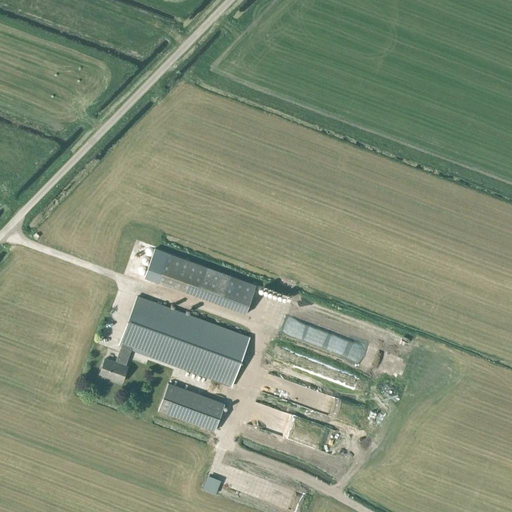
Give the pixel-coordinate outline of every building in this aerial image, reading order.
[(136,245),(132,257),(145,262),(149,249),(136,245)] [(231,276),(164,252),(155,249),(149,264),(159,267),(154,281),(221,304),(231,276)] [(141,277),(144,263),(130,260),(127,274),(141,277)] [(256,295),(249,298),(251,303),(259,301),(256,295)] [(247,337),(221,328),(135,296),(118,345),(119,345),(113,362),(103,358),(97,373),(120,382),(125,367),(124,366),(130,349),(230,385),(247,337)] [(242,307),(240,314),(257,318),(259,311),(242,307)] [(324,345),(323,332),(316,332),(316,329),(291,319),(287,329),(286,320),(284,326),(283,318),(274,319),(272,324),(273,339),(275,333),(275,329),(277,325),(282,325),(282,331),(284,332),(285,339),(298,338),(298,332),(305,332),(307,327),(308,342),(310,336),(316,339),(320,338),(321,343),(324,345)] [(323,379),(322,383),(342,388),(347,370),(299,357),(295,372),(323,379)] [(167,383),(157,410),(213,431),(223,403),(167,383)] [(313,444),(319,424),(274,409),(270,423),(292,430),(290,436),(313,444)] [(319,446),(321,443),(323,444),(321,447),(326,449),(330,438),(335,440),(337,433),(323,427),(316,445),(319,446)]
